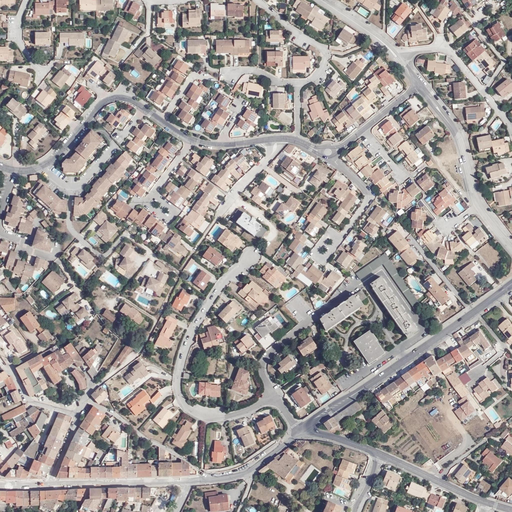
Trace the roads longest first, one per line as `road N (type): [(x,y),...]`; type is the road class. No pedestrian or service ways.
road 1 (residential): [(275,396),(258,408),(207,417),(183,403),(177,385),(201,319),(248,259)]
road 2 (residential): [(220,69),(299,83),(328,66),(325,51),(256,0)]
road 3 (secondary): [(474,311),(305,427)]
road 4 (residential): [(397,58),(446,48),(511,129)]
road 5 (residential): [(72,190),(73,231),(104,257),(127,233),(151,251)]
road 6 (secondary): [(49,482),(191,481)]
road 7 (residential): [(418,83),(453,125),(477,206)]
road 8 (residential): [(43,169),(114,98),(142,110)]
